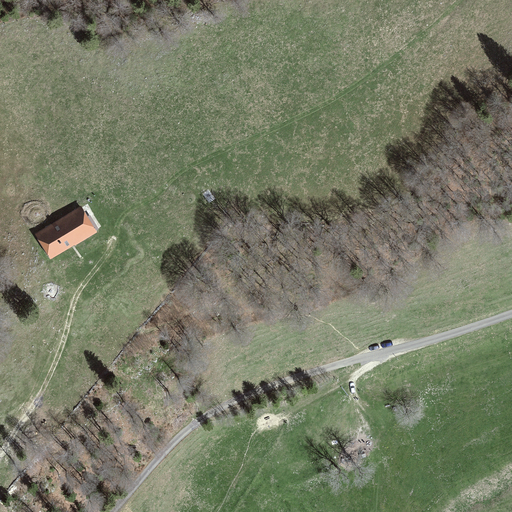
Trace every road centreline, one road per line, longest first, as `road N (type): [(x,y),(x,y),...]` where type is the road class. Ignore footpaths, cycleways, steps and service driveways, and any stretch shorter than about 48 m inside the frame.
road 1 (track): [(89,275),(131,208),(416,44),(457,0)]
road 2 (unclassified): [(511,313),(225,404),(187,429),(109,511)]
road 3 (track): [(0,454),(51,372),(89,275)]
